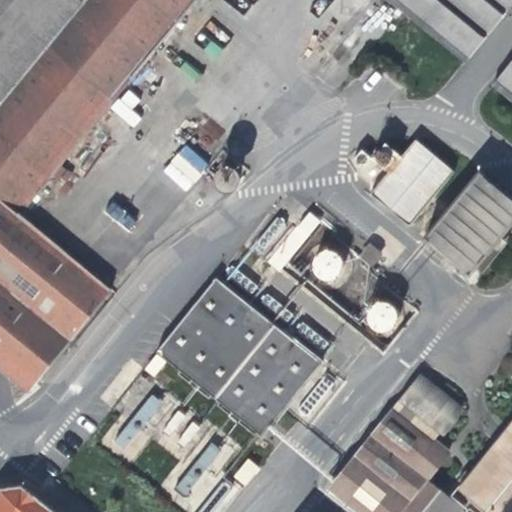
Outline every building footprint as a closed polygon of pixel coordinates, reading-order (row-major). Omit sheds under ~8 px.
[(0,0),(0,369),(25,390),(108,290),(19,215),(194,0),(0,0)] [(511,0),(384,0),(462,63),(511,2),(511,0)] [(511,56),(488,85),(511,104),(511,56)] [(411,137),(366,191),(404,223),(449,170),(411,137)] [(186,144),(162,170),(185,191),(209,165),(186,144)] [(242,174),(237,169),(231,166),(225,166),(223,166),(218,170),(214,175),(213,179),(213,184),(215,189),(219,193),(226,196),(231,196),(235,195),(239,193),(242,188),(243,185),(244,181),(242,174)] [(511,199),(476,170),(419,237),(466,276),(511,222),(511,199)] [(346,257),(311,236),(296,261),(331,282),(346,257)] [(228,261),(222,270),(245,288),(251,280),(228,261)] [(213,274),(154,348),(260,432),(319,358),(213,274)] [(256,284),(249,293),(273,312),(280,304),(256,284)] [(371,299),(364,329),(393,335),(400,306),(371,299)] [(322,487),(352,511),(451,511),(454,509),(419,479),(441,453),(427,441),(434,432),(439,435),(454,417),(456,407),(414,374),(322,487)] [(114,442),(126,450),(161,402),(149,393),(114,442)] [(511,511),(511,414),(452,487),(483,511),(511,511)] [(189,498),(222,448),(209,440),(176,489),(189,498)] [(243,483),(258,470),(249,460),(235,474),(243,483)] [(0,487),(0,511),(52,511),(20,486),(2,485),(0,487)]
